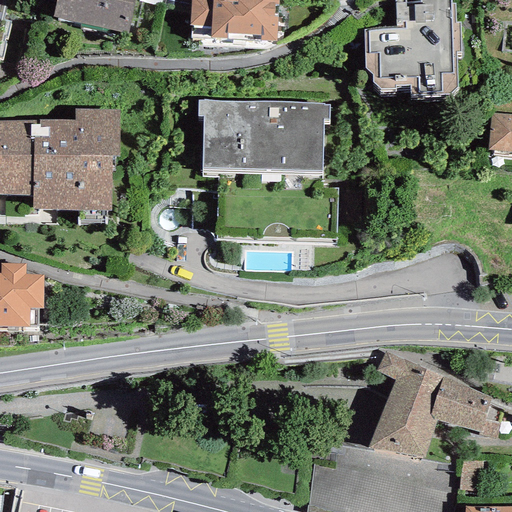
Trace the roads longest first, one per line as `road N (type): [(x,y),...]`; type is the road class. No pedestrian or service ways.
road 1 (secondary): [(0,373),(401,324),(511,330)]
road 2 (secondary): [(220,511),(0,464)]
